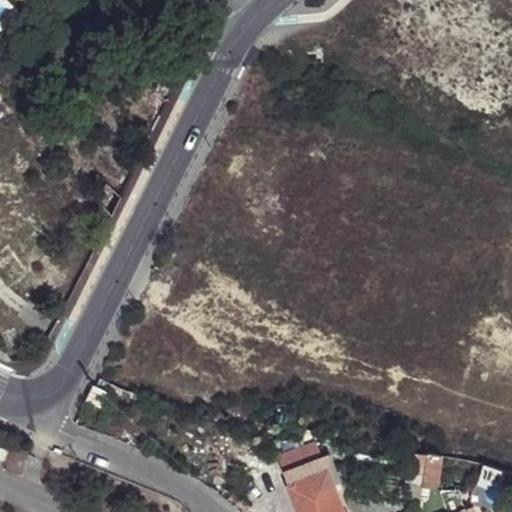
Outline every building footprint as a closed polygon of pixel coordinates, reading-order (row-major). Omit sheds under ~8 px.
[(16,20),(21,15),(14,7),(1,18),(5,22),(3,25),(7,29),(12,24),(16,20)] [(35,16),(26,9),(21,15),(16,20),(24,27),(35,16)] [(24,27),(16,20),(12,24),(20,31),(24,27)] [(110,393),(98,387),(95,387),(89,402),(103,409),(110,393)] [(280,472),(284,483),(325,467),(331,482),(335,481),(325,454),(280,472)] [(435,495),(438,461),(423,459),(419,492),(435,495)] [(341,511),(331,482),(325,467),(284,483),(294,511),(341,511)]
